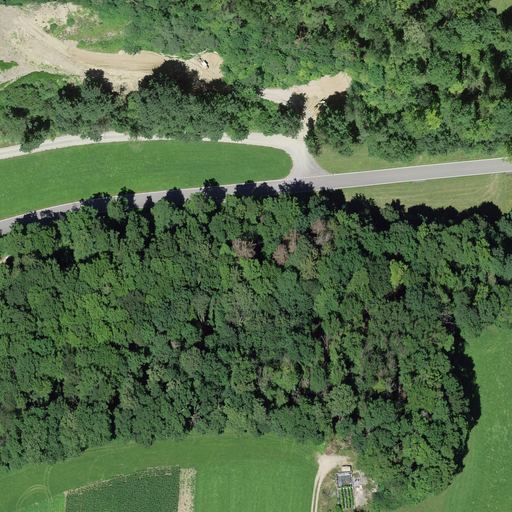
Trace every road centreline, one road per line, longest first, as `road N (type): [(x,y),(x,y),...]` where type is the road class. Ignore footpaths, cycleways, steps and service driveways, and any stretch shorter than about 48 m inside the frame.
road 1 (unclassified): [(307,185),(298,147),(265,138),(131,134),(0,155)]
road 2 (tertiary): [(0,229),(85,210),(307,185)]
road 3 (tertiary): [(307,185),(511,165)]
road 4 (track): [(298,147),(305,126),(284,99),(189,82)]
